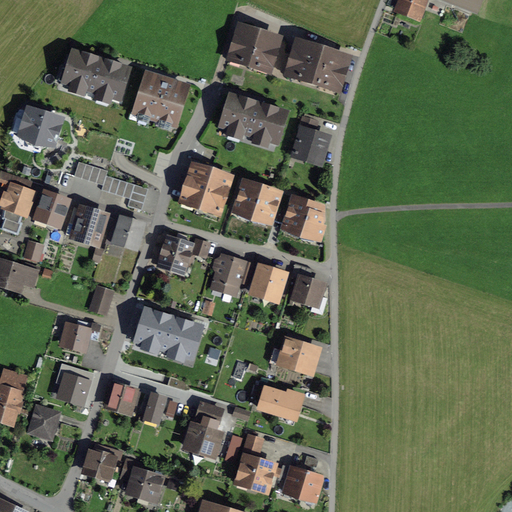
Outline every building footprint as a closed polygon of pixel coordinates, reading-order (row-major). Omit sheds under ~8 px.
[(455,0),(475,8),(477,0),(403,0),(399,11),(417,18),(421,7),(424,9),(427,0),(455,0)] [(240,27),(230,57),(240,61),(240,62),(259,68),(259,67),(270,70),(279,39),(240,27)] [(297,42),(288,73),(299,76),(298,77),(308,80),(309,80),(328,87),(328,85),(339,89),(349,59),(297,42)] [(119,100),(128,70),(74,52),(68,71),(63,69),(59,82),(119,100)] [(148,75),(136,113),(174,125),(186,87),(148,75)] [(276,144),(286,113),(231,96),(222,127),(276,144)] [(53,146),(61,121),(55,119),(55,117),(46,114),(36,111),(36,113),(28,110),(25,120),(17,117),(12,132),(28,138),(29,141),(42,145),(45,143),(53,146)] [(302,131),(295,154),(321,162),(328,138),(314,134),(317,122),(303,118),(299,130),(302,131)] [(74,177),(82,179),(86,165),(79,162),(74,177)] [(195,165),(184,200),(182,200),(197,205),(197,206),(200,209),(204,209),(204,207),(219,212),(230,178),(215,173),(214,170),(211,169),(209,170),(210,169),(194,164),(195,165)] [(82,179),(89,181),(93,167),(86,165),(82,179)] [(89,181),(96,183),(100,169),(93,167),(89,181)] [(107,171),(100,169),(96,183),(103,186),(106,176),(107,171)] [(25,213),(32,194),(25,191),(29,181),(0,171),(0,173),(0,179),(14,185),(9,196),(5,195),(2,205),(10,207),(8,211),(5,209),(3,219),(5,219),(2,229),(17,234),(21,224),(19,223),(22,215),(16,213),(17,210),(25,213)] [(128,206),(141,211),(148,189),(106,176),(103,186),(102,190),(130,199),(128,206)] [(245,182),(235,211),(246,215),(252,218),(259,219),(270,222),(280,194),(245,182)] [(68,201),(51,195),(47,197),(44,196),(36,217),(39,218),(57,224),(60,215),(63,216),(68,201)] [(294,199),(284,228),(295,231),(301,235),(309,236),(319,239),(322,231),(322,208),(294,199)] [(74,208),(66,234),(97,244),(102,227),(107,228),(110,219),(74,208)] [(113,219),(106,243),(113,245),(114,241),(137,248),(144,225),(120,218),(119,221),(113,219)] [(166,241),(159,264),(184,272),(192,249),(183,246),(185,241),(177,238),(175,244),(166,241)] [(195,246),(192,256),(204,260),(207,250),(195,246)] [(28,249),(26,257),(37,260),(40,252),(28,249)] [(96,250),(94,260),(100,262),(103,252),(96,250)] [(239,280),(248,283),(253,267),(222,257),(222,260),(217,262),(215,267),(218,272),(215,281),(224,284),(222,290),(235,294),(239,280)] [(0,260),(0,283),(19,289),(21,283),(32,286),(36,272),(0,260)] [(300,279),(294,299),(313,305),(311,311),(320,314),(323,313),(327,299),(320,297),(323,285),(309,281),(312,269),(296,264),(292,276),(300,279)] [(253,266),(253,267),(248,283),(249,283),(247,291),(253,293),(252,294),(277,302),(285,275),(283,275),(284,271),(273,268),(272,271),(253,266)] [(98,288),(91,309),(105,314),(112,293),(98,288)] [(205,324),(144,306),(133,341),(141,344),(140,348),(157,353),(159,349),(167,351),(166,356),(184,361),(185,358),(195,360),(205,324)] [(97,340),(100,327),(74,320),(72,327),(61,324),(57,342),(86,349),(89,338),(97,340)] [(311,371),(317,350),(285,341),(282,351),(285,352),(282,362),(311,371)] [(92,380),(64,372),(56,398),(84,407),(92,380)] [(0,419),(11,423),(22,386),(4,380),(0,392),(0,419)] [(115,385),(109,407),(131,413),(136,395),(133,394),(134,390),(115,385)] [(266,389),(260,409),(281,415),(284,405),(298,410),(302,397),(282,391),(281,394),(266,389)] [(158,421),(165,399),(152,395),(145,417),(158,421)] [(202,404),(198,418),(218,424),(222,411),(202,404)] [(33,406),(25,431),(47,438),(55,412),(33,406)] [(236,409),(233,416),(248,420),(250,413),(236,409)] [(192,426),(186,447),(214,456),(220,435),(192,426)] [(248,436),(244,450),(258,455),(263,440),(248,436)] [(234,438),(228,460),(235,462),(242,440),(234,438)] [(89,450),(83,471),(110,479),(116,459),(120,461),(122,453),(96,445),(94,452),(89,450)] [(276,487),(278,480),(280,474),(273,472),(275,466),(245,457),(238,479),(250,483),(249,486),(267,492),(269,485),(276,487)] [(134,477),(129,492),(152,498),(155,488),(158,489),(161,480),(137,473),(140,465),(132,462),(128,476),(134,477)] [(278,480),(288,483),(292,469),(293,468),(283,465),(281,471),(280,474),(278,480)] [(290,496),(299,500),(307,473),(292,469),(288,483),(285,493),(291,495),(290,496)] [(321,478),(307,473),(299,500),(308,501),(308,500),(314,502),(321,481),(321,478)] [(0,511),(20,511),(0,502),(0,511)]
